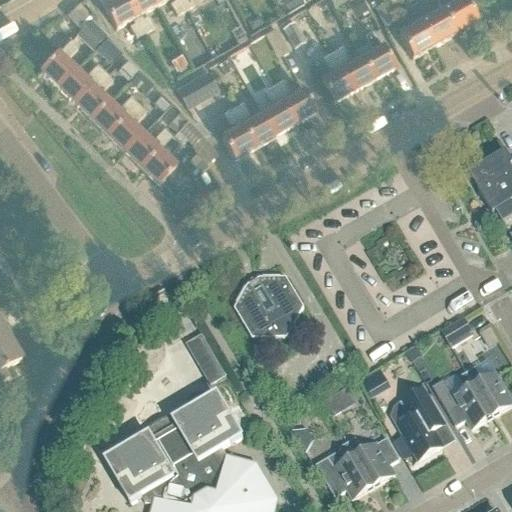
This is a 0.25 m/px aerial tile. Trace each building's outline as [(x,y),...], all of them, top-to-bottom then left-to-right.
[(145,36),(124,0),(122,0),(104,11),(116,32),(132,23),(135,28),(130,31),(136,42),(145,36)] [(157,9),(151,0),(124,0),(145,36),(154,31),(148,20),(143,23),(140,18),(157,9)] [(178,0),(151,0),(157,9),(173,0),(175,5),(170,8),(177,19),(186,13),(178,0)] [(178,0),(186,13),(195,8),(190,0),(184,0),(183,0),(178,0)] [(289,14),(301,6),(297,0),(287,0),(282,3),(289,14)] [(351,2),(349,0),(327,0),(334,11),(351,2)] [(369,14),(361,0),(358,0),(346,7),(354,22),(369,14)] [(416,7),(412,0),(403,0),(399,2),(405,13),(416,7)] [(465,1),(452,9),(448,2),(439,7),(443,14),(456,37),(479,25),(465,1)] [(385,31),(395,25),(385,8),(375,14),(385,31)] [(443,14),(432,20),(427,12),(417,18),(435,50),(456,37),(443,14)] [(511,12),(502,18),(510,32),(511,31),(511,12)] [(259,18),(248,24),(252,31),(263,25),(259,18)] [(405,25),(409,33),(399,39),(412,62),(435,50),(417,18),(405,25)] [(92,54),(106,40),(90,24),(76,39),(92,54)] [(283,32),(295,52),(306,45),(294,25),(283,32)] [(277,62),(288,56),(276,35),(265,41),(277,62)] [(362,62),(374,83),(395,72),(382,50),(374,36),(365,41),(373,55),(362,62)] [(58,91),(76,73),(66,64),(78,52),(71,45),(59,57),(41,75),(58,91)] [(258,71),(269,64),(261,50),(250,57),(258,71)] [(342,52),(333,57),(354,95),(374,83),(362,62),(346,71),(343,66),(348,63),(342,52)] [(354,95),(333,57),(323,63),(330,74),(335,71),(337,75),(321,85),(333,106),(354,95)] [(182,59),(171,65),(177,74),(187,68),(182,59)] [(219,69),(224,78),(234,72),(228,63),(219,69)] [(118,76),(128,86),(138,75),(128,65),(118,76)] [(76,73),(58,91),(75,107),(105,76),(97,69),(89,78),(93,82),(89,86),(76,73)] [(130,85),(145,99),(154,89),(139,75),(130,85)] [(113,84),(105,76),(75,107),(92,123),(109,105),(96,93),(100,89),(104,93),(113,84)] [(208,76),(176,94),(188,115),(219,97),(208,76)] [(283,86),(274,91),(295,128),(316,116),(303,95),(287,104),(284,100),(289,97),(283,86)] [(295,128),(274,91),(264,96),(271,107),(276,104),(279,109),(262,118),(275,140),(295,128)] [(160,100),(154,107),(163,115),(169,108),(160,100)] [(109,105),(92,123),(109,140),(139,108),(131,101),(122,110),(126,114),(123,118),(109,105)] [(146,116),(139,108),(109,140),(125,156),(143,138),(129,124),(133,121),(137,125),(146,116)] [(243,108),(233,114),(254,151),(275,140),(262,118),(246,127),(244,122),(249,119),(243,108)] [(254,151),(233,114),(224,119),(230,130),(235,127),(238,132),(222,141),(234,163),(254,151)] [(188,124),(179,116),(168,128),(176,136),(188,124)] [(172,141),(142,172),(159,188),(177,170),(163,157),(166,153),(171,157),(180,148),(181,149),(187,144),(192,150),(191,151),(205,168),(218,160),(202,141),(201,141),(189,127),(179,135),(172,141)] [(143,138),(125,156),(142,172),(172,141),(164,133),(155,142),(160,147),(156,150),(143,138)] [(497,217),(511,243),(511,167),(506,158),(470,179),(493,219),(497,217)] [(303,312),(286,282),(259,282),(247,289),(234,313),(252,343),(287,342),(303,312)] [(473,340),(463,324),(442,337),(451,352),(473,340)] [(0,386),(8,382),(3,374),(21,363),(0,327),(0,386)] [(223,380),(199,340),(186,348),(209,388),(223,380)] [(416,349),(405,356),(412,366),(423,360),(416,349)] [(475,373),(466,378),(493,423),(511,411),(511,406),(496,379),(483,386),(475,373)] [(493,423),(466,378),(458,383),(466,396),(454,403),(451,399),(440,405),(456,432),(466,426),(472,435),(493,423)] [(445,430),(424,394),(400,408),(410,425),(399,432),(404,440),(394,446),(404,463),(414,457),(420,466),(442,453),(433,437),(445,430)] [(333,421),(342,415),(333,400),(324,406),(333,421)] [(230,421),(219,428),(207,406),(184,419),(173,420),(162,423),(152,429),(144,437),(138,447),(116,460),(129,481),(118,488),(131,508),(142,501),(150,496),(155,503),(152,511),(275,511),(277,505),(256,469),(226,462),(222,453),(230,448),(231,449),(242,442),(230,421)] [(310,445),(319,441),(310,423),(301,428),(310,445)] [(364,457),(356,443),(347,448),(374,493),(395,481),(390,471),(400,465),(387,444),(377,450),(376,449),(364,457)] [(347,448),(339,453),(340,456),(315,470),(335,503),(347,496),(353,506),(374,493),(347,448)]
